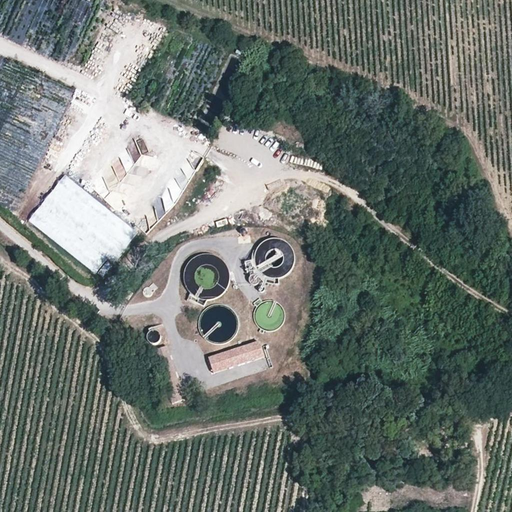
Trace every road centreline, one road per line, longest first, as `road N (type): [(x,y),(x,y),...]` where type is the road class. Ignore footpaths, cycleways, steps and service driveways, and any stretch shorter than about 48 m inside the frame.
road 1 (track): [(95,302),(138,244),(199,220),(246,184),(285,173),(337,181),(511,317)]
road 2 (track): [(0,257),(88,333),(108,358),(130,418),(148,434),(273,420),(293,426),(308,511)]
road 3 (track): [(0,46),(194,148)]
